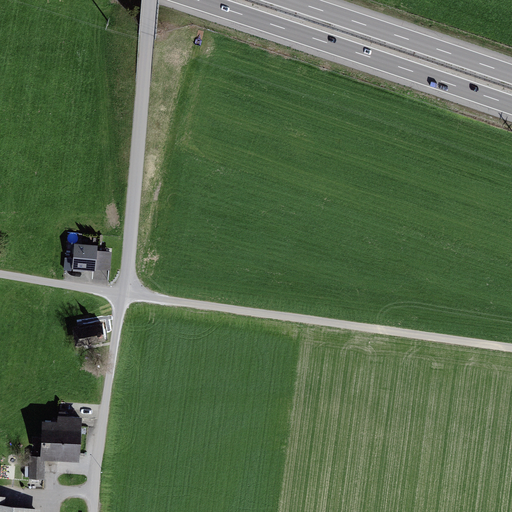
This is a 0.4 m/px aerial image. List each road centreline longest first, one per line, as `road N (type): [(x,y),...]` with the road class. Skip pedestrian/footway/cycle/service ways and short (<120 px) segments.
road 1 (track): [(511,346),(0,276)]
road 2 (track): [(150,0),(135,201),(93,511)]
road 3 (motorway): [(194,0),(511,105)]
road 4 (motorway): [(511,74),(290,0)]
